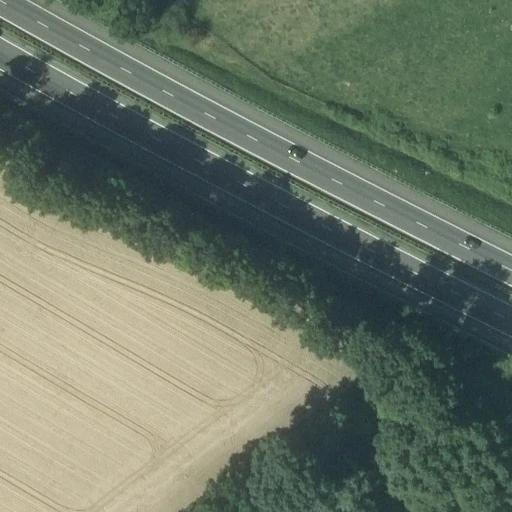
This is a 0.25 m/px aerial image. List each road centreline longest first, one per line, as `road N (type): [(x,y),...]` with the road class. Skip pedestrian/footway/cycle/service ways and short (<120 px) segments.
road 1 (motorway): [(0,51),(511,323)]
road 2 (motorway): [(511,272),(0,0)]
